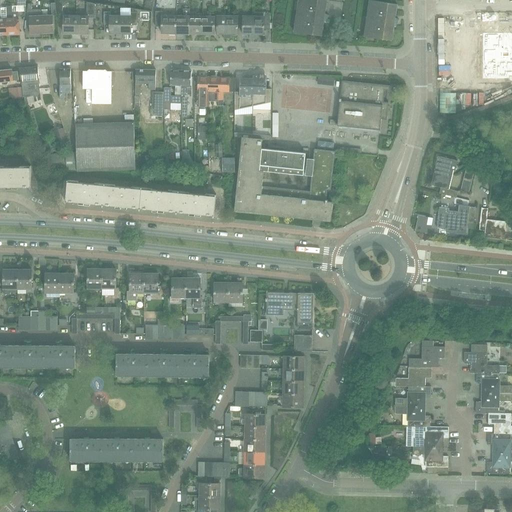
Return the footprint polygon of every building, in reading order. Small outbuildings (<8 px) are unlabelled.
[(54,0),(55,3),(55,9),(56,14),(63,14),(62,0),(54,0)] [(146,0),(145,10),(152,11),(153,0),(146,0)] [(298,4),(295,23),(297,23),(296,32),(294,31),(294,32),(321,36),(323,22),(325,23),(329,16),(324,14),(326,0),(300,0),(300,5),(298,4)] [(369,0),(366,22),(365,28),(367,28),(366,36),(364,36),(364,37),(391,41),(393,27),(395,27),(399,20),(395,18),(397,4),(369,0)] [(76,13),(76,17),(76,35),(81,35),(81,33),(88,33),(89,17),(87,17),(87,15),(95,15),(95,4),(87,3),(87,13),(76,13)] [(32,4),(28,4),(25,34),(42,33),(41,15),(41,10),(31,10),(32,4)] [(6,6),(6,9),(7,35),(19,34),(19,18),(18,18),(18,12),(12,12),(12,6),(6,6)] [(184,9),(184,16),(176,16),(176,35),(183,35),(183,34),(188,34),(189,16),(189,9),(184,9)] [(104,12),(104,15),(104,25),(110,25),(110,34),(116,34),(116,38),(120,38),(120,16),(110,16),(111,12),(104,12)] [(131,16),(120,16),(120,38),(124,38),(124,34),(131,34),(131,25),(137,25),(137,12),(131,12),(131,16)] [(155,12),(155,17),(155,27),(162,26),(162,34),(162,33),(169,33),(169,35),(176,35),(176,16),(162,16),(162,12),(155,12)] [(193,17),(189,16),(188,34),(188,35),(189,35),(189,34),(201,34),(201,17),(201,14),(193,13),(193,17)] [(254,13),(253,16),(253,39),(257,39),(257,35),(264,35),(264,30),(270,30),(270,13),(254,13)] [(53,15),(41,15),(42,33),(53,33),(53,15)] [(64,16),(64,23),(63,33),(71,33),(71,35),(76,35),(76,17),(64,16)] [(217,16),(217,24),(216,34),(223,34),(223,38),(227,39),(227,16),(217,16)] [(238,16),(227,16),(227,39),(231,39),(231,34),(238,34),(238,16)] [(243,16),(243,24),(242,34),(249,34),(249,39),(253,39),(253,16),(243,16)] [(215,17),(201,17),(201,34),(214,34),(214,36),(215,17)] [(511,32),(482,33),(482,79),(509,79),(509,76),(511,75),(511,32)] [(38,67),(20,68),(21,78),(22,85),(23,97),(24,97),(40,92),(40,90),(39,77),(38,69),(38,67)] [(0,70),(0,83),(19,81),(18,71),(12,72),(12,69),(0,70)] [(71,69),(60,69),(60,101),(65,101),(65,93),(70,93),(71,69)] [(106,69),(89,69),(89,70),(88,70),(88,71),(83,71),(83,75),(83,89),(93,89),(93,103),(111,103),(112,81),(112,71),(107,71),(107,70),(106,70),(106,69)] [(156,70),(136,69),(135,83),(135,95),(135,109),(139,109),(139,93),(141,93),(141,83),(149,84),(148,90),(155,90),(156,70)] [(175,96),(171,96),(170,102),(180,103),(181,71),(171,70),(171,80),(170,85),(175,86),(175,96)] [(191,71),(181,71),(180,103),(181,103),(181,118),(187,118),(188,91),(190,91),(191,86),(191,71)] [(265,75),(253,75),(253,78),(253,102),(266,102),(266,104),(271,102),(271,89),(266,89),(267,76),(265,75)] [(208,77),(198,77),(197,106),(208,107),(208,105),(208,77)] [(208,77),(208,101),(218,102),(219,78),(208,77)] [(229,92),(230,78),(219,78),(218,106),(223,106),(223,92),(229,92)] [(235,92),(235,110),(240,109),(240,105),(253,105),(253,102),(253,78),(242,78),(240,78),(240,92),(236,92),(235,92)] [(342,81),(341,91),(340,98),(339,98),(339,99),(340,99),(337,126),(338,127),(338,126),(380,130),(381,119),(387,120),(388,103),(383,102),(385,86),(390,86),(342,81)] [(163,116),(163,109),(164,92),(153,92),(153,104),(151,104),(151,116),(163,116)] [(135,122),(76,124),(75,124),(76,152),(76,171),(136,170),(135,122)] [(237,191),(236,193),(234,211),(243,212),(311,219),(311,218),(328,219),(327,221),(330,221),(333,202),(327,201),(327,200),(326,200),(327,190),(331,190),(335,151),(314,149),(309,200),(306,199),(307,191),(262,187),(263,171),(303,175),(305,175),(306,170),(304,170),(305,153),(261,149),(262,140),(265,136),(270,137),(270,138),(271,138),(271,137),(235,133),(234,137),(242,138),(241,147),(242,147),(239,177),(238,177),(238,180),(237,192),(237,191)] [(67,171),(63,152),(42,155),(47,172),(67,171)] [(439,194),(457,198),(458,191),(448,189),(453,170),(455,171),(458,161),(447,158),(437,156),(435,166),(438,167),(433,186),(440,188),(439,194)] [(222,173),(236,172),(236,165),(222,165),(222,173)] [(15,168),(15,167),(9,167),(9,168),(0,167),(0,186),(6,187),(6,189),(18,189),(18,186),(31,186),(31,188),(31,178),(31,166),(30,166),(30,167),(15,168)] [(68,180),(67,193),(66,203),(66,201),(79,202),(79,204),(90,205),(90,203),(103,204),(103,206),(105,184),(105,185),(89,184),(89,183),(84,183),(68,182),(69,180),(68,180)] [(106,184),(105,184),(103,206),(103,204),(116,206),(116,207),(127,209),(127,207),(140,208),(140,210),(142,187),(142,189),(126,187),(120,186),(120,187),(105,185),(106,184)] [(143,187),(142,187),(140,210),(140,208),(153,209),(152,211),(164,212),(164,210),(177,211),(176,213),(177,213),(179,191),(179,192),(163,191),(158,190),(142,189),(143,187)] [(180,191),(179,191),(177,213),(177,211),(190,213),(189,215),(201,216),(201,214),(214,215),(213,217),(214,217),(216,194),(216,196),(200,194),(195,194),(179,192),(180,191)] [(439,207),(437,228),(446,229),(446,232),(458,233),(458,227),(466,228),(467,228),(467,224),(473,224),(475,207),(469,206),(459,205),(458,212),(449,211),(449,208),(439,207)] [(481,208),(480,220),(479,230),(485,231),(484,235),(504,237),(504,240),(511,241),(511,219),(506,219),(506,222),(487,220),(488,208),(481,208)] [(418,215),(416,231),(422,232),(425,217),(418,215)] [(88,269),(88,279),(88,288),(96,288),(96,286),(102,286),(102,271),(96,271),(96,269),(88,269)] [(108,271),(102,271),(102,286),(108,286),(108,288),(116,288),(116,269),(108,269),(108,271)] [(3,270),(3,280),(3,289),(3,294),(10,294),(10,292),(18,292),(18,287),(18,272),(11,272),(11,270),(3,270)] [(23,272),(18,272),(18,287),(25,287),(25,289),(31,289),(31,280),(31,270),(23,270),(23,272)] [(46,273),(46,283),(45,292),(53,292),(53,291),(60,291),(60,275),(53,275),(53,274),(46,273)] [(66,275),(60,275),(60,291),(66,291),(66,292),(74,293),(74,274),(66,274),(66,275)] [(130,274),(130,284),(130,291),(127,291),(127,300),(137,301),(137,293),(138,293),(138,291),(144,291),(144,275),(138,275),(138,274),(130,274)] [(150,275),(144,275),(144,291),(150,291),(150,293),(158,293),(158,274),(150,274),(150,275)] [(172,278),(172,288),(172,297),(170,297),(170,303),(179,302),(179,298),(180,298),(180,296),(186,296),(186,280),(180,280),(180,278),(172,278)] [(192,280),(186,280),(186,296),(192,296),(192,298),(194,298),(193,308),(202,308),(202,298),(200,298),(200,278),(192,278),(192,280)] [(214,283),(214,293),(214,302),(222,302),(222,300),(228,300),(228,285),(222,285),(222,283),(214,283)] [(235,285),(228,285),(228,300),(235,300),(235,302),(242,302),(242,283),(235,283),(235,285)] [(297,310),(298,310),(298,293),(289,293),(289,295),(284,295),(284,293),(269,293),(267,293),(267,291),(266,291),(266,298),(265,298),(265,301),(266,301),(266,311),(267,311),(266,315),(283,316),(283,309),(297,310)] [(315,294),(298,293),(298,310),(297,329),(312,329),(313,295),(315,295),(315,294)] [(115,319),(120,319),(120,307),(109,307),(109,314),(111,314),(115,314),(115,319)] [(312,336),(294,335),(294,351),(312,352),(312,336)] [(409,359),(409,367),(438,367),(438,358),(444,358),(445,347),(433,347),(433,341),(422,340),(421,359),(409,359)] [(0,364),(13,365),(14,346),(1,345),(1,344),(0,344),(0,364)] [(470,373),(476,373),(499,374),(499,373),(506,373),(507,366),(499,366),(487,366),(487,344),(471,344),(471,352),(464,352),(464,363),(470,364),(470,373)] [(27,346),(14,346),(13,365),(44,365),(44,346),(31,346),(31,345),(27,345),(27,346)] [(57,346),(44,346),(44,365),(74,365),(74,368),(75,368),(75,346),(62,346),(62,345),(57,345),(57,346)] [(130,354),(120,354),(117,354),(117,375),(117,373),(147,373),(148,354),(135,354),(135,353),(130,353),(130,354)] [(161,354),(148,354),(147,373),(177,374),(178,355),(165,354),(165,353),(161,353),(161,354)] [(191,355),(178,355),(177,374),(208,374),(208,376),(209,376),(209,355),(196,355),(196,354),(191,354),(191,355)] [(304,356),(284,356),(284,369),(303,370),(304,356)] [(395,387),(408,387),(425,387),(425,386),(425,378),(431,378),(431,367),(409,367),(408,378),(396,378),(395,387)] [(303,370),(284,369),(279,369),(279,374),(284,374),(284,381),(303,382),(303,370)] [(482,384),(482,393),(511,394),(511,386),(499,385),(499,374),(476,373),(476,384),(482,384)] [(303,382),(284,381),(283,394),(303,394),(303,382)] [(395,398),(395,406),(424,407),(425,397),(431,398),(431,386),(425,386),(425,387),(408,387),(408,398),(395,398)] [(261,393),(255,393),(255,406),(265,406),(266,406),(267,393),(261,393)] [(475,413),(488,413),(498,413),(499,401),(511,401),(511,394),(482,393),(482,402),(476,402),(475,413)] [(303,394),(283,394),(283,406),(303,407),(303,394)] [(407,426),(413,426),(430,426),(430,416),(424,416),(424,407),(395,406),(395,414),(408,414),(407,426)] [(494,424),(494,433),(511,433),(511,434),(511,433),(511,425),(511,426),(511,414),(498,413),(488,413),(488,424),(494,424)] [(265,414),(246,414),(245,427),(265,427),(265,414)] [(413,439),(413,447),(442,447),(442,438),(449,438),(449,427),(430,426),(413,426),(413,429),(426,430),(426,439),(413,439)] [(265,427),(245,427),(245,439),(265,440),(265,427)] [(0,440),(11,437),(9,432),(0,434),(0,440)] [(493,444),(493,453),(511,453),(511,445),(511,446),(511,434),(511,433),(494,433),(488,433),(487,444),(493,444)] [(13,442),(11,437),(0,440),(0,442),(0,443),(1,446),(13,442)] [(84,439),(71,439),(71,441),(71,446),(71,460),(71,458),(101,458),(101,439),(89,439),(89,438),(84,438),(84,439)] [(114,439),(101,439),(101,458),(132,458),(132,439),(119,439),(119,438),(114,438),(114,439)] [(145,439),(132,439),(132,458),(162,458),(162,461),(163,461),(163,439),(150,439),(150,438),(145,438),(145,439)] [(265,440),(245,439),(245,452),(264,452),(265,440)] [(15,447),(13,442),(1,446),(3,451),(15,447)] [(17,452),(15,447),(3,451),(5,456),(17,452)] [(442,447),(413,447),(413,454),(425,454),(425,467),(434,467),(433,473),(438,473),(448,474),(448,473),(448,456),(442,456),(442,447)] [(19,457),(17,452),(5,456),(7,461),(19,457)] [(264,452),(245,452),(245,464),(264,464),(264,452)] [(511,453),(493,453),(493,462),(487,462),(487,473),(509,474),(510,461),(511,461),(511,453)] [(224,463),(218,463),(218,476),(220,476),(229,476),(229,464),(224,463)] [(264,464),(245,464),(245,468),(239,468),(239,477),(264,477),(264,464)] [(220,483),(200,483),(200,496),(219,496),(220,483)] [(219,496),(200,496),(200,498),(195,497),(194,508),(199,508),(219,509),(219,496)]
